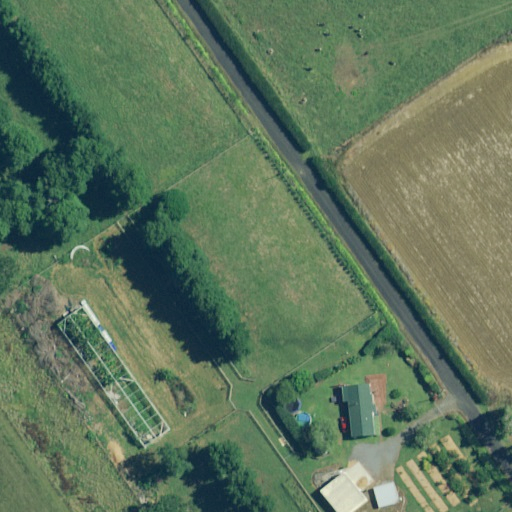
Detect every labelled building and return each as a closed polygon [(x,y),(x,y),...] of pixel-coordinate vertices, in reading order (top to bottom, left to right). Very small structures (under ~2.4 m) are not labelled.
[(130,224),(98,242),(106,257),(138,239),(130,224)] [(145,446),(171,427),(85,307),(59,326),(145,446)] [(381,444),(372,384),(346,388),(355,448),(381,444)] [(374,481),(359,463),(322,492),(338,511),(354,511),(370,499),(363,490),(374,481)] [(401,503),(396,483),(375,488),(380,508),(401,503)]
